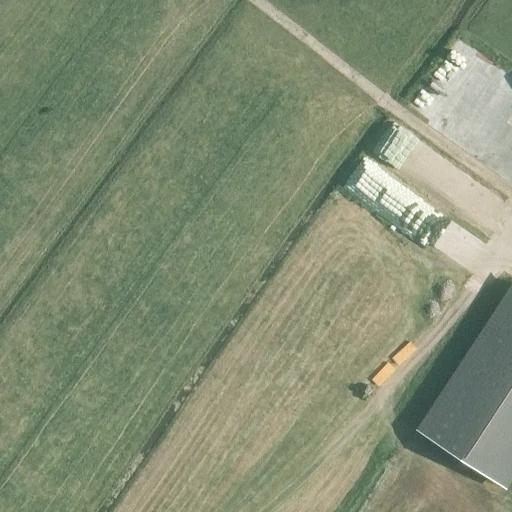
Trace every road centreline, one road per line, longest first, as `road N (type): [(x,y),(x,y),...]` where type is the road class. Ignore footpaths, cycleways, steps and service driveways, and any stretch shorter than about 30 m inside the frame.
road 1 (track): [(511,249),(337,447),(268,511)]
road 2 (track): [(257,0),(511,193)]
